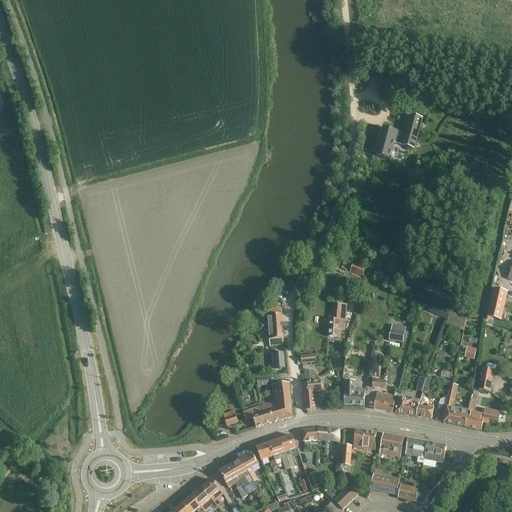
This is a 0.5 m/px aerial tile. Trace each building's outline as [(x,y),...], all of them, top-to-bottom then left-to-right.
[(382,73),(380,83),(387,84),(389,74),(382,73)] [(388,104),(400,107),(402,98),(390,96),(388,104)] [(400,107),(388,104),(387,110),(399,113),(400,107)] [(383,128),(375,156),(390,160),(394,143),(402,145),(402,146),(414,149),(422,119),(410,116),(405,135),(397,133),(397,132),(383,128)] [(349,274),(361,279),(366,268),(354,263),(349,274)] [(494,289),(487,318),(501,321),(507,292),(494,289)] [(423,309),(436,314),(438,307),(426,303),(423,309)] [(450,312),(438,307),(436,314),(447,318),(450,312)] [(281,340),(284,339),(281,309),(269,310),(269,316),(266,316),(267,324),(259,324),(259,332),(268,332),(269,341),(271,341),(272,345),(282,345),(281,340)] [(346,313),(332,312),(332,311),(331,320),(329,319),(327,337),(340,338),(341,331),(344,331),(346,313)] [(450,312),(445,325),(463,331),(466,319),(450,312)] [(389,341),(403,344),(405,328),(392,325),(389,341)] [(476,350),(467,348),(467,349),(463,348),(461,354),(465,355),(464,358),(473,360),(476,350)] [(284,354),(276,355),(277,369),(285,368),(284,354)] [(319,356),(304,357),(305,365),(320,364),(319,356)] [(493,371),(483,369),(479,391),(489,393),(493,371)] [(271,377),(257,379),(257,387),(268,386),(267,384),(271,384),(271,377)] [(323,382),(306,384),(306,394),(304,394),(304,412),(315,412),(315,392),(323,392),(323,382)] [(344,382),(343,390),(343,406),(363,407),(363,390),(356,390),(356,382),(344,382)] [(424,385),(418,384),(416,391),(422,393),(424,385)] [(458,387),(451,385),(448,401),(454,402),(458,387)] [(261,404),(263,407),(261,407),(266,425),(279,421),(291,419),(288,386),(271,388),(273,404),(265,406),(264,404),(263,403),(261,404)] [(385,394),(381,412),(392,414),(397,392),(394,392),(393,396),(385,394)] [(394,414),(406,416),(410,400),(407,400),(408,394),(398,392),(394,414)] [(373,410),(381,412),(385,394),(377,393),(373,410)] [(415,418),(417,407),(419,400),(410,398),(410,400),(406,416),(415,418)] [(467,411),(464,428),(480,431),(482,420),(484,420),(483,423),(487,424),(487,421),(495,422),(496,414),(484,412),(484,414),(473,412),(475,402),(469,400),(467,411)] [(417,407),(415,418),(431,421),(433,407),(427,406),(427,408),(417,407)] [(266,425),(261,407),(260,408),(243,412),(245,420),(252,418),(255,428),(266,425)] [(435,422),(464,428),(467,411),(446,407),(445,412),(437,410),(435,422)] [(223,415),(226,426),(237,423),(234,412),(223,415)] [(338,442),(339,431),(318,430),(302,431),(303,438),(299,439),(299,443),(303,442),(319,441),(338,442)] [(354,449),(368,450),(374,451),(376,433),(356,431),(354,449)] [(295,467),(290,452),(297,449),(292,436),(280,441),(285,453),(290,469),(295,467)] [(400,455),(403,439),(388,436),(387,437),(382,436),(380,446),(385,447),(385,452),(400,455)] [(423,464),(424,460),(424,458),(427,443),(408,440),(405,455),(418,457),(417,463),(423,464)] [(269,445),(273,458),(274,461),(274,462),(281,459),(285,471),(290,469),(285,453),(280,441),(269,445)] [(424,458),(424,460),(443,464),(446,447),(427,443),(424,458)] [(273,458),(269,445),(256,449),(261,462),(273,458)] [(349,465),(351,449),(343,447),(341,464),(349,465)] [(252,454),(241,460),(253,482),(257,480),(252,470),(259,466),(252,454)] [(253,482),(241,460),(230,466),(239,483),(246,479),(249,485),(253,482)] [(228,489),(239,483),(230,466),(219,473),(226,484),(228,489)] [(317,474),(309,477),(313,488),(321,485),(317,474)] [(396,497),(399,480),(374,476),(371,492),(396,497)] [(299,482),(303,492),(309,490),(306,479),(299,482)] [(201,489),(215,505),(217,507),(221,504),(216,499),(217,498),(215,496),(220,492),(211,481),(201,489)] [(352,484),(343,493),(351,502),(361,493),(352,484)] [(242,500),(248,497),(242,486),(236,489),(242,500)] [(415,503),(418,490),(401,486),(399,500),(415,503)] [(205,511),(215,505),(201,489),(192,497),(204,511),(205,511)] [(418,490),(415,503),(423,504),(431,492),(418,490)] [(351,502),(343,493),(338,497),(347,506),(351,502)] [(204,511),(192,497),(182,505),(187,511),(195,511),(197,511),(204,511)] [(343,510),(347,506),(338,497),(334,502),(343,510)]
